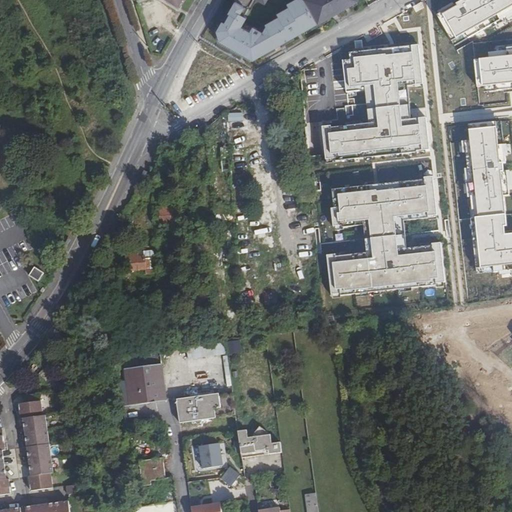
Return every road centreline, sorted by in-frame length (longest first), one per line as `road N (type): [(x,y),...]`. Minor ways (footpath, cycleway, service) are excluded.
road 1 (residential): [(405,0),(178,129),(139,135)]
road 2 (tertiary): [(139,135),(79,266),(22,348)]
road 3 (unknown): [(247,89),(265,246)]
